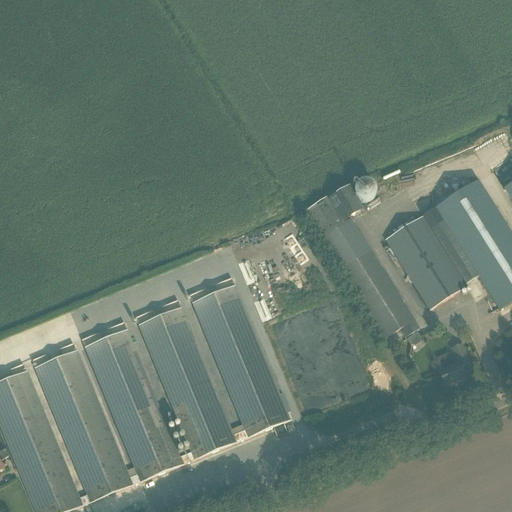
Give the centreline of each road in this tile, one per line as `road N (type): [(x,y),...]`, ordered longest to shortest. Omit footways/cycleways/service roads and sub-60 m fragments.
road 1 (unclassified): [(248,511),(511,403)]
road 2 (unknown): [(437,434),(402,415),(286,457),(264,474),(257,507)]
